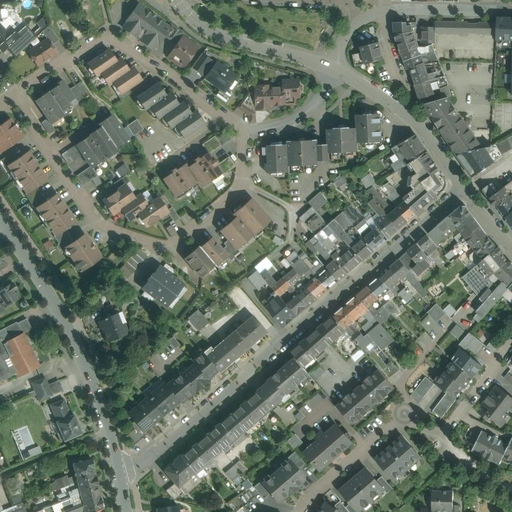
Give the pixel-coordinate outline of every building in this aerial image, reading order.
[(168,26),(138,4),(126,21),(127,22),(122,28),(153,50),(158,44),(158,45),(165,36),(171,28),(168,26)] [(5,9),(0,9),(0,49),(2,51),(10,44),(19,36),(18,34),(10,26),(12,24),(12,22),(8,17),(6,17),(4,10),(5,10),(5,9)] [(511,17),(497,17),(496,23),(496,35),(495,40),(502,40),(511,40),(511,17)] [(467,22),(435,22),(435,28),(435,34),(467,34),(467,22)] [(179,30),(171,23),(168,26),(171,28),(165,36),(171,41),(172,39),(179,30)] [(406,23),(393,23),(394,35),(407,33),(406,27),(406,23)] [(496,23),(478,23),(478,34),(496,35),(496,23)] [(59,40),(49,26),(42,32),(47,40),(51,46),(59,40)] [(435,28),(422,27),(422,42),(435,43),(435,34),(435,28)] [(26,28),(18,34),(19,36),(10,44),(19,53),(35,38),(26,28)] [(179,30),(172,39),(177,43),(182,36),(182,37),(185,34),(179,30)] [(407,33),(394,35),(401,54),(418,47),(412,32),(407,33)] [(182,37),(182,36),(177,43),(168,56),(175,61),(175,63),(180,67),(182,66),(184,68),(198,48),(182,37)] [(47,40),(29,52),(32,56),(30,59),(32,61),(35,61),(38,65),(56,53),(51,46),(47,40)] [(379,42),(360,47),(362,53),(352,55),(355,66),(365,65),(384,59),(379,42)] [(157,58),(163,48),(158,45),(152,54),(157,58)] [(432,45),(425,47),(423,47),(424,50),(425,49),(428,56),(435,53),(432,45)] [(418,47),(401,54),(404,61),(413,58),(421,55),(418,47)] [(100,73),(117,61),(109,50),(96,59),(88,64),(88,65),(96,76),(100,73)] [(212,60),(202,53),(191,68),(201,75),(212,60)] [(435,53),(428,56),(426,56),(427,59),(429,58),(430,62),(434,62),(439,61),(435,53)] [(93,54),(82,61),(86,67),(88,65),(88,64),(96,59),(93,54)] [(413,58),(404,61),(407,70),(409,69),(423,63),(421,55),(413,58)] [(117,61),(100,73),(108,85),(113,82),(112,82),(129,71),(129,70),(121,59),(117,61)] [(237,76),(216,61),(215,63),(212,60),(201,75),(205,77),(204,78),(220,90),(216,95),(225,102),(233,93),(227,89),(237,76)] [(423,63),(409,69),(412,76),(426,71),(428,71),(428,69),(426,69),(424,66),(423,63)] [(129,71),(112,82),(113,82),(120,93),(120,94),(129,88),(141,79),(133,67),(129,70),(129,71)] [(426,71),(412,76),(415,84),(415,85),(429,80),(435,79),(433,73),(428,75),(426,71)] [(440,77),(436,78),(440,89),(448,86),(445,76),(440,77)] [(62,80),(55,85),(56,87),(49,92),(62,111),(70,106),(68,103),(74,98),(75,98),(69,90),(62,80)] [(283,87),(269,88),(269,86),(255,87),(255,88),(254,89),(254,92),(255,106),(256,106),(256,108),(256,110),(269,109),(269,105),(296,104),(295,97),(300,97),(300,92),(302,91),(302,87),(300,85),(299,85),(299,80),(283,81),(283,87)] [(429,80),(415,85),(415,84),(414,85),(419,99),(434,95),(429,80)] [(89,94),(81,82),(75,86),(83,98),(89,94)] [(149,107),(166,95),(158,83),(136,98),(145,110),(149,107)] [(83,98),(75,86),(69,90),(75,98),(74,98),(77,102),(83,98)] [(448,86),(440,89),(441,92),(438,93),(440,99),(447,97),(451,96),(448,86)] [(129,88),(120,94),(120,93),(117,95),(121,100),(132,93),(129,88)] [(49,92),(35,101),(47,119),(51,124),(64,115),(62,111),(49,92)] [(166,95),(149,107),(158,120),(162,117),(179,104),(171,92),(166,95)] [(254,92),(247,92),(239,104),(249,112),(250,110),(252,108),(256,108),(256,106),(255,106),(254,92)] [(438,127),(458,113),(456,110),(447,97),(440,99),(422,105),(435,123),(438,127)] [(179,104),(162,117),(170,129),(175,126),(192,114),(183,101),(179,104)] [(250,110),(249,112),(239,104),(237,107),(248,116),(249,123),(255,123),(254,113),(250,110)] [(192,114),(175,126),(183,138),(205,123),(196,111),(192,114)] [(458,113),(438,127),(456,153),(482,148),(458,113)] [(380,114),(356,115),(356,128),(357,128),(357,143),(358,143),(381,142),(380,114)] [(124,132),(112,115),(99,124),(102,127),(115,147),(116,147),(128,139),(128,138),(124,132)] [(10,118),(0,125),(0,153),(23,137),(10,118)] [(47,119),(41,123),(49,134),(55,130),(51,124),(47,119)] [(137,119),(127,126),(128,129),(133,136),(143,129),(137,119)] [(115,147),(102,127),(89,136),(105,159),(118,150),(116,147),(115,147)] [(334,129),(327,130),(327,129),(327,145),(328,153),(329,153),(339,153),(339,150),(346,150),(346,152),(358,152),(358,143),(357,143),(357,128),(356,128),(355,128),(350,128),(350,127),(349,127),(349,128),(334,128),(333,128),(334,129)] [(133,136),(128,129),(124,132),(128,138),(128,139),(130,142),(135,138),(133,136)] [(225,129),(210,140),(216,149),(232,139),(225,129)] [(426,151),(415,135),(398,145),(407,158),(410,162),(426,151)] [(89,136),(76,145),(83,154),(91,166),(92,168),(105,159),(89,136)] [(511,149),(511,146),(508,138),(502,141),(507,152),(511,149)] [(210,140),(202,145),(207,153),(208,153),(209,154),(216,149),(210,140)] [(309,141),(295,141),(294,141),(288,141),(287,141),(287,144),(289,166),(300,166),(300,163),(306,163),(307,165),(314,165),(314,163),(318,163),(318,161),(329,161),(329,153),(328,153),(327,145),(317,145),(317,140),(316,140),(310,140),(309,140),(309,141)] [(502,141),(497,143),(503,155),(507,152),(502,141)] [(496,143),(492,145),(492,146),(491,146),(490,147),(491,147),(498,160),(503,156),(503,155),(496,143)] [(281,145),(273,145),(272,145),(265,146),(267,174),(289,172),(289,166),(287,144),(281,145)] [(83,154),(76,145),(71,148),(78,158),(83,154)] [(482,148),(456,153),(472,177),(498,160),(491,147),(482,148)] [(78,158),(71,148),(66,151),(73,161),(78,158)] [(73,161),(66,151),(61,155),(68,165),(73,161)] [(410,162),(410,163),(417,173),(412,177),(411,186),(414,189),(408,194),(410,196),(405,201),(416,214),(422,210),(416,202),(429,191),(421,182),(439,170),(426,151),(410,162)] [(13,152),(1,159),(6,167),(8,166),(8,165),(18,159),(13,152)] [(18,159),(8,165),(8,166),(18,179),(37,166),(28,152),(18,159)] [(207,153),(203,156),(202,154),(196,158),(211,181),(210,178),(220,172),(221,174),(222,173),(216,165),(216,164),(217,164),(217,162),(216,160),(214,160),(213,160),(209,154),(208,153),(207,153)] [(236,167),(229,157),(224,160),(230,170),(236,167)] [(211,181),(196,158),(190,162),(191,164),(187,167),(197,182),(199,186),(200,188),(211,181)] [(402,158),(391,166),(396,172),(410,163),(410,162),(407,158),(403,160),(402,158)] [(230,170),(224,160),(216,165),(222,173),(221,174),(223,175),(230,170)] [(197,182),(187,167),(185,164),(180,167),(179,166),(173,169),(186,189),(188,192),(199,186),(197,182)] [(120,176),(129,171),(126,165),(117,169),(120,176)] [(37,166),(18,179),(27,193),(36,187),(47,179),(37,166)] [(91,166),(86,170),(92,179),(98,176),(92,168),(91,166)] [(173,169),(167,173),(168,175),(163,178),(176,197),(186,189),(173,169)] [(92,179),(86,170),(81,173),(88,183),(92,179)] [(445,178),(439,170),(421,182),(429,191),(416,202),(422,210),(444,191),(445,190),(445,188),(446,187),(446,186),(447,185),(447,184),(447,182),(446,182),(446,180),(445,179),(445,178)] [(88,183),(81,173),(76,176),(83,186),(88,183)] [(393,175),(386,178),(389,182),(392,186),(393,186),(396,184),(392,179),(394,177),(393,175)] [(125,176),(113,184),(117,190),(125,184),(125,185),(129,182),(125,176)] [(511,181),(494,194),(488,199),(495,208),(496,208),(510,197),(507,193),(511,190),(511,191),(511,190),(511,181)] [(405,201),(393,186),(392,186),(389,182),(384,186),(400,205),(397,208),(408,221),(416,214),(405,201)] [(125,184),(117,190),(118,191),(103,201),(112,215),(121,209),(122,208),(135,199),(125,185),(125,184)] [(494,194),(488,186),(482,190),(488,199),(494,194)] [(36,187),(27,193),(25,194),(30,202),(41,194),(36,187)] [(408,221),(397,208),(393,211),(372,187),(367,190),(374,198),(399,229),(408,221)] [(140,195),(135,199),(122,208),(121,209),(128,220),(137,214),(137,213),(148,206),(154,201),(146,191),(140,195)] [(320,192),(308,203),(313,207),(315,210),(326,200),(320,192)] [(41,194),(30,202),(35,210),(37,208),(46,201),(41,194)] [(46,201),(37,208),(46,221),(66,208),(57,194),(46,201)] [(511,199),(510,197),(496,208),(504,218),(511,212),(511,199)] [(154,201),(148,206),(137,213),(137,214),(146,227),(160,217),(161,218),(168,213),(169,213),(167,210),(159,198),(154,201)] [(399,229),(374,198),(368,203),(381,218),(376,222),(378,226),(387,239),(399,229)] [(269,220),(252,200),(250,200),(234,214),(236,217),(237,217),(252,235),(269,220)] [(461,205),(449,216),(453,221),(448,226),(453,232),(458,228),(459,229),(473,217),(465,206),(461,205)] [(180,219),(172,207),(167,210),(169,213),(168,213),(174,223),(180,219)] [(315,210),(313,207),(300,218),(315,236),(320,241),(332,256),(338,251),(342,255),(344,254),(334,242),(339,238),(328,225),(315,210)] [(66,208),(46,221),(55,235),(56,235),(65,229),(76,222),(66,208)] [(357,231),(352,224),(348,219),(343,212),(328,225),(339,238),(342,242),(344,240),(350,248),(351,249),(363,238),(361,236),(357,231)] [(366,223),(357,212),(348,219),(352,224),(357,231),(366,223)] [(449,216),(434,228),(439,234),(448,226),(453,221),(449,216)] [(252,235),(237,217),(236,217),(221,231),(228,240),(236,249),(237,248),(252,235)] [(480,226),(473,217),(459,229),(465,237),(465,238),(480,226)] [(366,223),(357,231),(361,236),(370,228),(366,223)] [(177,234),(171,225),(165,228),(171,237),(177,234)] [(378,226),(372,231),(370,228),(361,236),(363,238),(374,251),(387,239),(378,226)] [(465,237),(454,246),(454,247),(458,251),(468,242),(472,246),(486,234),(480,226),(465,238),(465,237)] [(439,234),(434,228),(428,233),(438,244),(444,239),(439,233),(439,234)] [(65,229),(56,235),(55,235),(53,236),(59,244),(69,237),(70,236),(65,229)] [(461,232),(450,241),(451,243),(454,246),(465,237),(461,232)] [(486,234),(472,246),(475,250),(469,255),(469,259),(471,261),(474,261),(477,265),(497,248),(486,234)] [(90,244),(84,235),(73,243),(65,248),(66,248),(81,270),(89,265),(92,266),(92,263),(100,258),(94,249),(95,248),(92,243),(90,244)] [(438,247),(427,235),(418,242),(434,262),(437,259),(434,255),(431,253),(438,247)] [(320,241),(315,236),(310,240),(315,246),(320,241)] [(69,237),(59,244),(57,245),(62,251),(66,248),(65,248),(73,243),(69,237)] [(221,250),(211,238),(200,248),(215,265),(216,266),(227,257),(227,256),(221,250)] [(363,238),(351,249),(350,248),(349,249),(360,262),(374,251),(363,238)] [(236,249),(228,240),(223,244),(226,246),(235,257),(240,253),(237,248),(236,249)] [(332,256),(320,241),(315,246),(314,246),(329,262),(331,261),(332,263),(326,268),(338,282),(347,273),(332,256)] [(427,257),(416,244),(407,252),(417,264),(413,268),(419,275),(429,266),(423,260),(427,257)] [(199,246),(185,258),(201,276),(215,265),(200,248),(199,246)] [(235,257),(226,246),(221,250),(227,256),(227,257),(231,261),(235,257)] [(454,247),(447,253),(450,258),(458,251),(454,247)] [(492,283),(510,263),(508,261),(497,248),(477,265),(492,283)] [(134,253),(143,261),(147,256),(138,249),(134,253)] [(344,254),(342,255),(338,251),(332,256),(347,273),(360,262),(349,249),(344,254)] [(320,260),(313,252),(306,259),(312,266),(313,266),(320,260)] [(417,264),(407,252),(398,259),(409,271),(413,268),(417,264)] [(130,258),(139,265),(143,261),(134,253),(130,258)] [(303,262),(299,257),(290,264),(294,269),(301,277),(305,274),(310,269),(304,261),(303,262)] [(126,262),(135,270),(139,265),(130,258),(126,262)] [(290,264),(285,258),(281,262),(287,270),(291,266),(290,264)] [(338,282),(326,268),(320,274),(313,266),(312,266),(306,259),(304,261),(310,269),(328,290),(338,282)] [(409,271),(398,259),(388,268),(399,280),(402,278),(405,282),(408,280),(423,297),(428,293),(423,287),(415,278),(409,271)] [(126,262),(123,266),(132,274),(135,270),(126,262)] [(511,264),(510,263),(492,283),(480,298),(479,298),(484,303),(491,308),(502,295),(511,283),(511,264)] [(172,269),(166,264),(162,268),(171,276),(175,271),(172,269)] [(492,283),(477,265),(465,275),(463,277),(480,298),(492,283)] [(123,266),(118,272),(127,279),(132,274),(123,266)] [(162,268),(161,267),(158,271),(155,271),(153,275),(152,274),(148,279),(149,280),(146,283),(146,286),(144,290),(145,291),(154,298),(166,307),(183,284),(171,276),(162,268)] [(399,280),(388,268),(378,276),(389,289),(396,296),(399,294),(399,293),(401,292),(394,285),(399,280)] [(284,278),(291,286),(301,277),(294,269),(284,278)] [(328,290),(310,269),(305,274),(311,281),(307,285),(318,298),(328,290)] [(277,283),(266,271),(261,276),(264,279),(272,288),(277,283)] [(389,289),(378,276),(367,286),(378,299),(389,289)] [(425,285),(417,276),(415,278),(423,287),(425,285)] [(277,283),(272,288),(279,296),(287,289),(291,286),(284,278),(284,277),(277,283)] [(264,279),(256,286),(260,291),(263,289),(266,292),(272,288),(264,279)] [(11,283),(5,287),(2,287),(0,288),(0,314),(7,310),(5,307),(20,297),(16,290),(16,288),(14,284),(11,283)] [(511,283),(502,295),(511,303),(511,283)] [(307,285),(304,287),(301,284),(297,287),(300,290),(297,293),(308,306),(318,298),(307,285)] [(297,293),(291,286),(287,289),(293,296),(285,303),(297,317),(308,306),(297,293)] [(367,286),(356,296),(367,308),(369,311),(378,322),(382,318),(377,312),(371,305),(378,299),(367,286)] [(401,292),(399,293),(399,294),(404,299),(409,295),(411,297),(413,295),(406,287),(401,292)] [(266,292),(257,300),(264,309),(279,296),(272,288),(266,292)] [(154,298),(145,291),(141,295),(151,303),(154,298)] [(130,296),(119,300),(122,307),(133,303),(130,296)] [(356,296),(345,305),(357,319),(361,315),(363,316),(364,315),(370,322),(372,320),(375,324),(378,322),(369,311),(367,308),(356,296)] [(24,300),(21,302),(20,302),(19,303),(20,303),(20,304),(20,305),(20,306),(22,307),(22,308),(23,308),(23,307),(27,305),(28,305),(28,304),(27,304),(25,300),(25,299),(24,299),(24,300)] [(397,309),(390,301),(383,307),(388,313),(390,315),(397,309)] [(285,303),(273,314),(271,313),(269,314),(282,329),(297,317),(285,303)] [(484,303),(476,312),(477,313),(473,318),(478,322),(491,308),(484,303)] [(445,314),(436,304),(437,305),(428,314),(436,323),(437,323),(445,314)] [(345,305),(332,316),(356,344),(364,353),(367,351),(364,348),(373,340),(368,334),(364,337),(358,331),(355,333),(349,326),(357,319),(345,305)] [(388,313),(383,307),(377,312),(382,318),(388,313)] [(209,323),(198,310),(188,318),(199,332),(209,323)] [(117,313),(104,318),(104,319),(98,322),(101,329),(102,328),(107,342),(128,334),(124,324),(121,325),(117,314),(117,313)] [(428,314),(420,323),(428,332),(437,324),(437,323),(436,323),(428,314)] [(253,316),(224,341),(238,357),(266,332),(253,316)] [(311,334),(324,349),(336,339),(347,352),(356,344),(332,316),(311,334)] [(26,318),(17,323),(22,334),(32,329),(26,318)] [(16,322),(4,328),(11,341),(18,338),(23,335),(17,323),(16,322)] [(393,339),(378,322),(375,324),(366,332),(373,340),(381,350),(393,339)] [(458,324),(451,332),(459,338),(466,331),(458,324)] [(4,328),(0,330),(0,380),(17,372),(19,376),(38,366),(28,346),(20,350),(16,343),(20,341),(18,338),(11,341),(4,328)] [(483,344),(469,333),(457,347),(460,349),(463,351),(467,346),(476,353),(483,344)] [(324,349),(311,334),(290,353),(295,359),(303,368),(324,349)] [(180,345),(173,337),(168,341),(175,349),(180,345)] [(238,357),(224,341),(205,356),(218,371),(219,372),(238,357)] [(490,342),(486,347),(493,352),(496,348),(490,342)] [(482,366),(464,352),(463,351),(460,349),(455,356),(458,358),(454,362),(473,377),(482,366)] [(187,370),(202,387),(210,380),(208,379),(218,371),(205,356),(202,353),(192,362),(194,364),(187,370)] [(295,359),(256,392),(270,408),(276,403),(309,375),(303,368),(295,359)] [(398,370),(391,361),(386,365),(394,374),(398,370)] [(322,362),(311,366),(315,377),(326,374),(322,362)] [(473,377),(454,362),(446,373),(464,387),(463,388),(464,388),(473,377)] [(202,387),(187,370),(182,374),(181,374),(173,381),(172,380),(166,386),(179,401),(181,404),(195,392),(202,387)] [(369,376),(365,380),(365,381),(349,395),(348,394),(344,398),(344,399),(336,406),(352,425),(394,388),(378,370),(370,377),(369,376)] [(464,387),(446,373),(445,372),(436,383),(447,392),(455,398),(463,388),(464,387)] [(45,377),(32,383),(35,390),(35,391),(48,385),(45,377)] [(434,384),(425,377),(421,382),(431,389),(434,384)] [(431,389),(421,382),(418,387),(427,394),(431,389)] [(166,386),(163,383),(155,391),(170,409),(179,401),(166,386)] [(48,385),(35,391),(35,390),(35,391),(39,400),(52,395),(48,385)] [(511,398),(496,386),(477,411),(487,418),(489,416),(501,426),(505,420),(501,417),(504,413),(507,415),(508,415),(504,412),(508,408),(511,411),(511,398)] [(427,394),(418,387),(414,391),(423,399),(427,394)] [(155,391),(154,391),(146,398),(162,416),(170,409),(155,391)] [(423,399),(414,391),(411,396),(418,405),(423,399)] [(256,392),(230,414),(244,430),(270,408),(256,392)] [(455,398),(447,392),(443,397),(452,404),(456,399),(455,398)] [(452,404),(443,397),(439,402),(448,409),(452,404)] [(146,398),(137,406),(153,424),(162,416),(146,398)] [(70,416),(63,399),(49,405),(60,432),(57,433),(61,442),(64,441),(82,434),(74,415),(70,416)] [(448,409),(439,402),(436,406),(445,414),(448,409)] [(137,406),(128,413),(135,421),(144,431),(145,431),(153,424),(137,406)] [(445,414),(436,406),(432,411),(441,418),(445,414)] [(230,414),(207,434),(221,450),(223,452),(229,447),(227,445),(244,430),(230,414)] [(144,431),(135,421),(130,425),(134,429),(135,429),(142,438),(147,434),(145,431),(144,431)] [(318,435),(337,456),(349,445),(348,445),(349,440),(338,428),(333,428),(333,427),(324,435),(322,432),(318,435)] [(138,442),(142,438),(135,429),(134,429),(130,433),(138,442)] [(492,436),(482,431),(481,431),(471,451),(472,451),(479,455),(491,461),(498,464),(498,465),(499,465),(501,460),(511,438),(511,437),(508,445),(498,439),(493,436),(492,436)] [(138,442),(130,433),(126,436),(134,446),(138,442)] [(207,434),(181,457),(199,478),(206,473),(201,467),(221,450),(207,434)] [(303,443),(295,434),(286,442),(294,451),(303,443)] [(337,456),(318,435),(315,438),(317,441),(304,452),(320,471),(337,456)] [(421,457),(402,436),(389,448),(407,469),(421,457)] [(511,438),(501,460),(511,464),(511,438)] [(21,453),(24,459),(42,453),(39,446),(21,453)] [(407,469),(389,448),(375,459),(394,480),(407,469)] [(305,463),(295,452),(287,459),(289,461),(289,460),(297,470),(305,463)] [(179,455),(173,461),(174,462),(164,471),(175,484),(176,485),(183,493),(200,479),(199,478),(181,457),(179,455)] [(82,461),(81,458),(70,461),(71,465),(75,464),(76,468),(73,469),(75,476),(77,482),(95,475),(93,468),(94,468),(93,467),(95,464),(94,461),(92,459),(91,458),(82,461)] [(297,470),(289,460),(289,461),(275,472),(292,492),(297,488),(296,487),(305,479),(297,470)] [(246,469),(239,461),(234,465),(241,473),(246,469)] [(234,465),(225,473),(232,481),(241,473),(234,465)] [(366,468),(353,479),(371,500),(384,490),(384,489),(377,481),(366,468)] [(292,492),(275,472),(262,483),(262,484),(270,493),(278,502),(287,495),(288,496),(292,492)] [(66,475),(55,480),(56,482),(58,489),(69,485),(77,482),(75,476),(68,479),(66,475)] [(95,475),(77,482),(80,493),(98,486),(95,475)] [(392,489),(382,476),(377,481),(384,489),(384,490),(387,493),(392,489)] [(371,500),(353,479),(340,490),(350,503),(358,511),(371,500)] [(270,493),(262,484),(262,483),(260,481),(253,488),(263,499),(270,493)] [(77,482),(69,485),(70,490),(57,496),(59,501),(70,497),(80,493),(77,482)] [(175,484),(166,491),(174,501),(183,493),(176,485),(175,484)] [(98,486),(80,493),(80,496),(82,501),(80,502),(80,505),(83,504),(101,497),(98,486)] [(453,491),(432,491),(431,511),(442,511),(452,511),(453,506),(453,491)] [(80,493),(70,497),(72,502),(77,500),(76,497),(80,496),(80,493)] [(11,499),(14,506),(22,503),(20,496),(11,499)] [(61,511),(74,507),(72,502),(70,497),(59,501),(32,511),(61,511)] [(101,497),(83,504),(84,510),(84,511),(92,511),(103,508),(101,497)] [(349,511),(345,507),(340,501),(335,505),(335,506),(340,511),(349,511)] [(3,511),(0,511),(26,511),(23,503),(3,511)] [(334,508),(326,503),(320,511),(340,511),(335,506),(334,508)] [(358,511),(350,503),(345,507),(349,511),(359,511),(358,511)]
